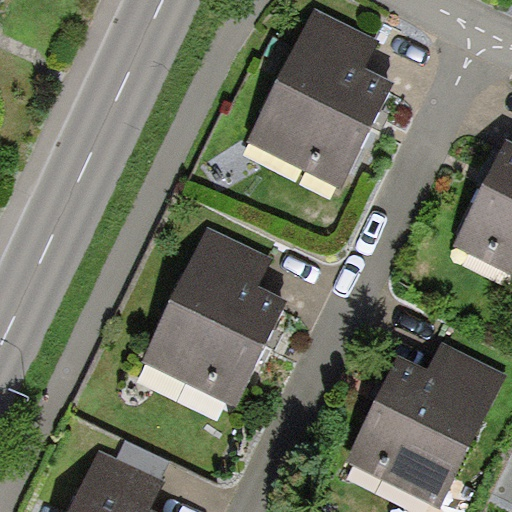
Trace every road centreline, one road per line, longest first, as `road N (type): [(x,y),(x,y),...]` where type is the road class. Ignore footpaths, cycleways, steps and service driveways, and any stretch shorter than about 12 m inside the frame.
road 1 (residential): [(251,511),(484,30)]
road 2 (secondary): [(163,0),(30,286)]
